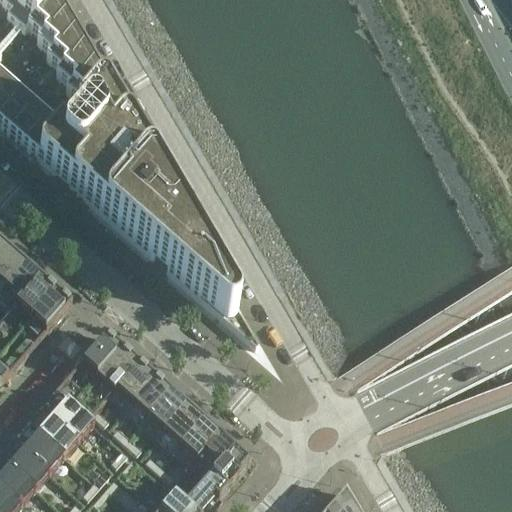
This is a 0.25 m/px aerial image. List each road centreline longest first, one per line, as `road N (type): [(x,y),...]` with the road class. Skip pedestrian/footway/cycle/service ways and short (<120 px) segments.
road 1 (residential): [(90,0),(346,436)]
road 2 (residential): [(312,462),(0,192)]
road 3 (residential): [(346,436),(511,344)]
